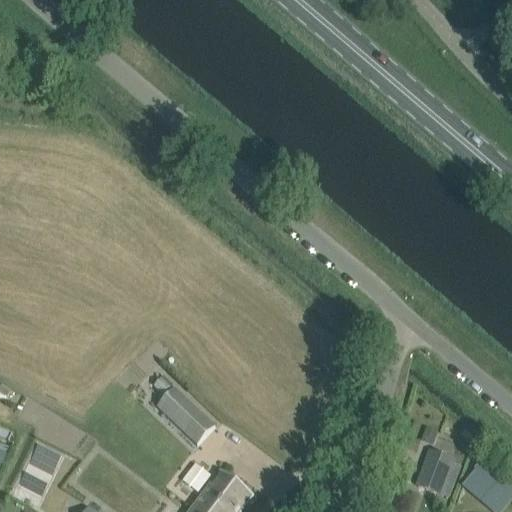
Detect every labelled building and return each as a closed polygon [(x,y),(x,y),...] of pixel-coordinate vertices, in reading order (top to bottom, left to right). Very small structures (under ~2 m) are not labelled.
[(161,381),(153,388),(162,397),(169,389),(161,381)] [(215,429),(175,390),(157,409),(197,448),(215,429)] [(453,463),(431,454),(418,488),(440,497),(453,463)] [(503,511),(511,502),(511,484),(481,459),(460,485),(492,511),(503,511)] [(244,511),(254,499),(220,472),(219,474),(221,476),(213,487),(210,485),(189,511),(244,511)]
